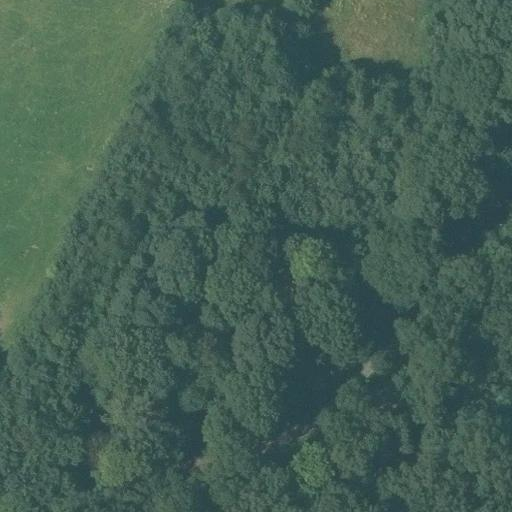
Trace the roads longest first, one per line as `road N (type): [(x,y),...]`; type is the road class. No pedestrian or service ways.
road 1 (unclassified): [(99,511),(245,463),(297,435),(511,202)]
road 2 (unknown): [(245,511),(329,466),(511,267)]
